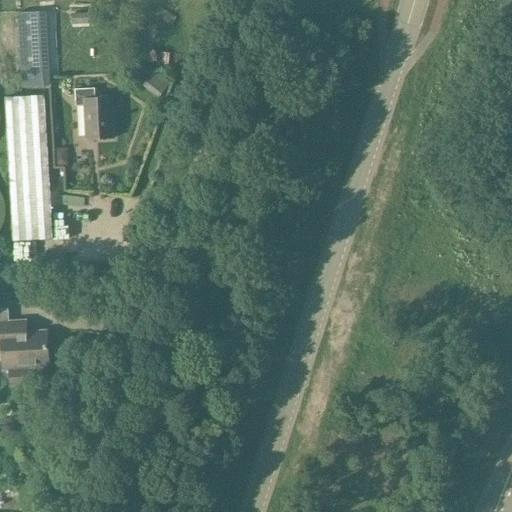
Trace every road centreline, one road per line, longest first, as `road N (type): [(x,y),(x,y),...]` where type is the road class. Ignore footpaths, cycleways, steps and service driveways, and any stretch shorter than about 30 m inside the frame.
road 1 (unclassified): [(81,511),(257,0)]
road 2 (unclassified): [(252,511),(413,0)]
